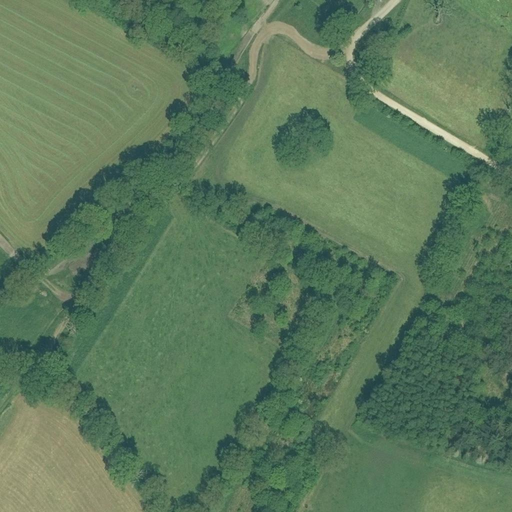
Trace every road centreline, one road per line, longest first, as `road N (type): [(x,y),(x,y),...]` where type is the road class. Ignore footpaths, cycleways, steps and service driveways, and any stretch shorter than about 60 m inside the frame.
road 1 (track): [(0,240),(53,290),(85,299),(265,32),(279,31),(315,54),(345,47)]
road 2 (track): [(511,175),(367,91),(345,47)]
road 3 (track): [(0,401),(31,349),(85,299)]
